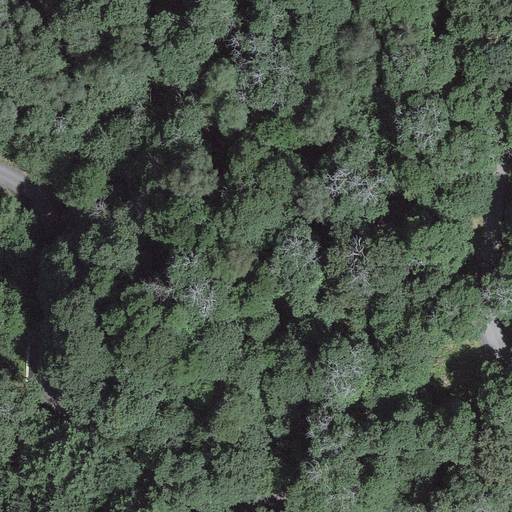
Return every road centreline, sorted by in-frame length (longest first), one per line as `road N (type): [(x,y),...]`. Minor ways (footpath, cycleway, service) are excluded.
road 1 (unclassified): [(0,179),(30,192),(47,219),(45,365),(80,421),(192,490),(348,511)]
road 2 (unclassified): [(511,343),(492,315),(483,274),(496,137),(477,69),(444,0)]
